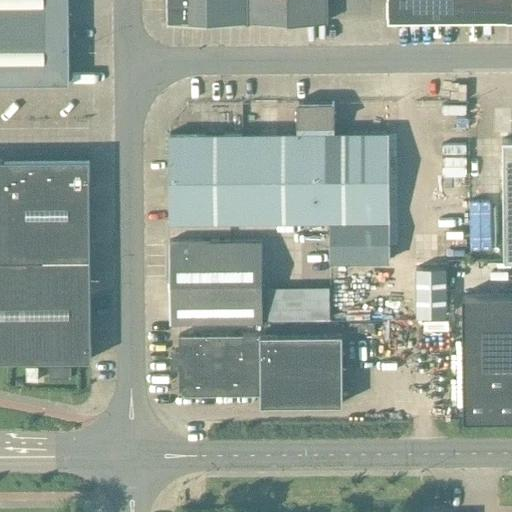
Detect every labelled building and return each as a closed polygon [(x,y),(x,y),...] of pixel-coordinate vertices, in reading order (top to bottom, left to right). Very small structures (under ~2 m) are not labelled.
[(0,0),(0,82),(70,82),(68,0),(0,0)] [(328,21),(327,0),(167,0),(168,22),(328,21)] [(511,0),(386,0),(387,10),(511,8),(511,0)] [(389,260),(388,132),(334,132),(334,100),(297,100),(297,132),(169,133),(169,222),(329,220),(329,260),(389,260)] [(511,258),(511,138),(502,138),(504,258),(511,258)] [(0,358),(91,357),(91,257),(90,157),(0,157),(0,358)] [(498,214),(484,214),(485,242),(499,241),(498,214)] [(262,320),(262,240),(169,240),(170,321),(262,320)] [(416,266),(416,315),(444,315),(444,266),(416,266)] [(511,292),(462,293),(463,418),(511,417),(511,292)] [(343,402),(342,332),(178,334),(179,349),(171,349),(171,368),(179,368),(179,395),(261,394),(261,403),(343,402)] [(27,378),(38,378),(38,363),(26,364),(27,378)] [(72,377),(72,366),(50,366),(50,378),(72,377)]
